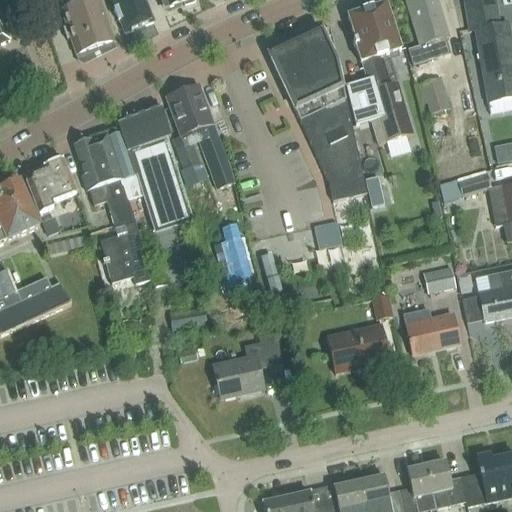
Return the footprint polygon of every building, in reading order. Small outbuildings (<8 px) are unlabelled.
[(3,11),(29,0),(0,0),(0,47),(0,48),(1,49),(10,46),(2,27),(8,25),(3,11)] [(58,0),(63,13),(60,13),(65,30),(62,31),(66,43),(69,42),(76,60),(114,48),(97,0),(58,0)] [(125,37),(153,26),(142,0),(113,0),(111,1),(115,12),(114,13),(118,23),(120,23),(125,37)] [(161,0),(165,11),(184,5),(185,8),(195,4),(193,0),(161,0)] [(426,45),(446,39),(434,0),(404,0),(418,49),(409,51),(413,64),(430,59),(426,45)] [(486,105),(511,100),(511,48),(508,25),(500,26),(495,0),(484,0),(462,4),(468,35),(474,34),(486,105)] [(412,136),(389,63),(400,60),(397,52),(399,51),(385,6),(347,18),(355,43),(353,44),(355,49),(356,49),(361,67),(362,66),(368,84),(379,123),(371,126),(378,146),(412,136)] [(321,32),(268,57),(328,185),(332,205),(366,197),(351,131),(330,32),(321,33),(321,32)] [(450,111),(441,80),(417,87),(422,107),(426,106),(430,117),(450,111)] [(379,123),(368,84),(346,90),(355,130),(379,123)] [(166,100),(181,139),(196,133),(219,191),(236,185),(199,88),(166,100)] [(454,96),(459,116),(474,112),(469,92),(454,96)] [(108,139),(106,133),(72,145),(73,149),(83,179),(81,180),(86,195),(89,194),(94,208),(107,204),(115,229),(124,227),(135,223),(128,202),(143,197),(155,236),(193,224),(165,133),(168,131),(161,108),(115,124),(118,135),(108,139)] [(511,161),(511,143),(495,146),(498,164),(511,161)] [(175,151),(183,172),(200,166),(192,145),(175,151)] [(63,161),(56,156),(45,161),(42,171),(29,175),(27,185),(39,215),(53,210),(51,206),(76,196),(63,161)] [(457,201),(487,192),(483,178),(453,187),(457,201)] [(378,180),(365,183),(371,211),(384,208),(378,180)] [(0,338),(71,305),(61,285),(50,290),(46,281),(17,294),(7,273),(0,276),(0,247),(39,229),(18,185),(0,193),(0,338)] [(507,244),(511,242),(511,186),(501,189),(508,228),(504,229),(507,244)] [(124,227),(115,229),(118,238),(101,244),(112,285),(133,279),(135,287),(151,282),(135,223),(124,227)] [(327,239),(339,237),(336,225),(325,228),(327,239)] [(313,230),(316,242),(327,239),(325,228),(313,230)] [(243,237),(223,241),(232,291),(251,287),(243,237)] [(327,239),(330,251),(341,248),(339,237),(327,239)] [(330,251),(327,239),(316,242),(318,253),(330,251)] [(271,297),(281,295),(271,255),(262,257),(271,297)] [(450,270),(423,276),(428,297),(455,291),(450,270)] [(484,324),(511,318),(511,273),(496,277),(499,290),(477,295),(484,324)] [(376,321),(391,318),(387,299),(372,302),(376,321)] [(204,311),(169,316),(171,333),(206,328),(204,311)] [(431,321),(429,311),(403,317),(412,357),(458,347),(451,316),(431,321)] [(335,376),(389,364),(381,328),(327,340),(335,376)] [(267,368),(281,365),(275,339),(262,342),(266,359),(258,361),(257,360),(214,369),(221,402),(264,393),(259,368),(266,367),(267,368)] [(465,504),(469,503),(470,508),(511,498),(511,456),(490,462),(489,456),(476,459),(480,475),(459,479),(465,504)] [(465,504),(459,479),(448,482),(444,465),(426,469),(435,511),(465,504)] [(428,511),(435,511),(426,469),(406,474),(410,491),(399,494),(402,511),(428,511)] [(384,479),(358,484),(363,510),(388,505),(389,511),(402,511),(399,494),(387,496),(384,479)] [(324,509),(325,511),(363,511),(363,510),(358,484),(333,490),(336,506),(324,509)] [(288,511),(325,511),(324,509),(313,511),(309,495),(286,500),(288,511)] [(288,511),(286,500),(262,505),(263,511),(288,511)]
